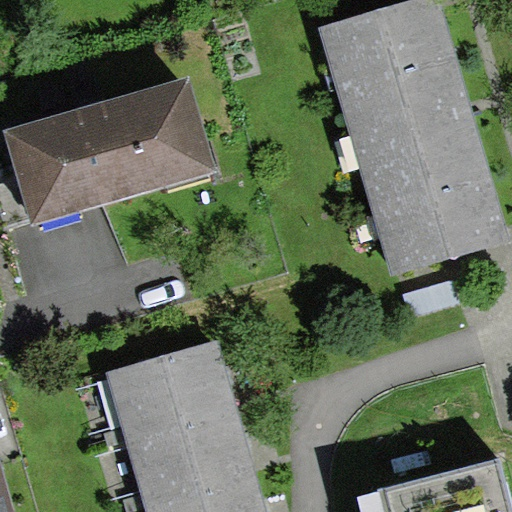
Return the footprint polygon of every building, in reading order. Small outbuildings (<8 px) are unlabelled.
[(439,0),(380,0),(314,20),(391,268),(511,231),(439,0)] [(0,170),(0,213),(6,233),(213,174),(185,75),(6,126),(17,166),(0,170)] [(271,511),(218,328),(103,362),(146,511),(271,511)] [(13,511),(0,464),(0,511),(13,511)] [(510,511),(498,465),(352,504),(354,511),(510,511)]
